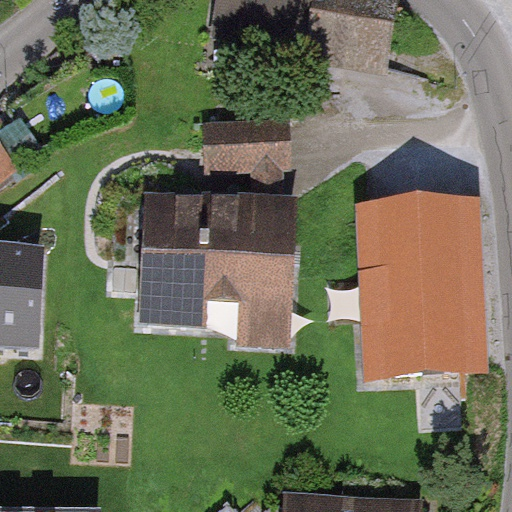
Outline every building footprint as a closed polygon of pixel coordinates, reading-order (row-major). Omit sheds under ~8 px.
[(230,0),(223,51),(316,63),(315,74),(394,84),(405,4),(374,0),(230,0)] [(300,352),(302,202),(291,202),(292,126),(212,125),(210,196),(144,195),(142,333),(239,335),(239,351),(300,352)] [(0,179),(12,170),(0,154),(0,179)] [(494,379),(485,197),(366,202),(375,384),(494,379)] [(0,350),(36,353),(41,262),(0,260),(0,350)]
